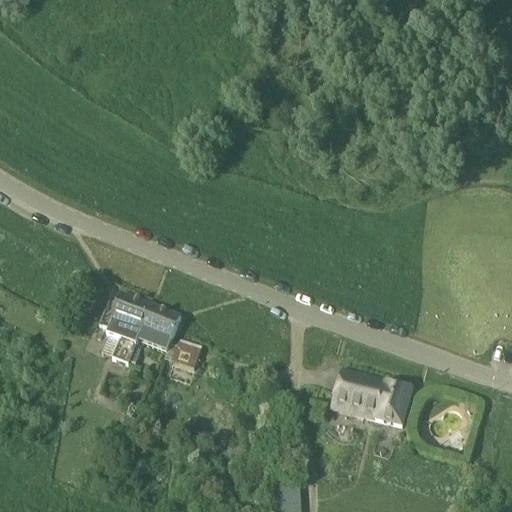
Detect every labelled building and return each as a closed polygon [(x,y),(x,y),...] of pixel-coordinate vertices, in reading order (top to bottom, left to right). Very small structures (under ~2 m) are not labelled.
[(122,298),(109,331),(122,336),(112,362),(128,367),(137,345),(151,309),(122,298)] [(171,343),(173,338),(180,320),(151,309),(137,345),(159,353),(164,341),(171,343)] [(196,393),(201,375),(189,371),(194,352),(178,346),(172,365),(168,385),(196,393)] [(401,430),(412,392),(342,372),(331,411),(401,430)] [(303,511),(302,488),(278,489),(279,511),(303,511)]
